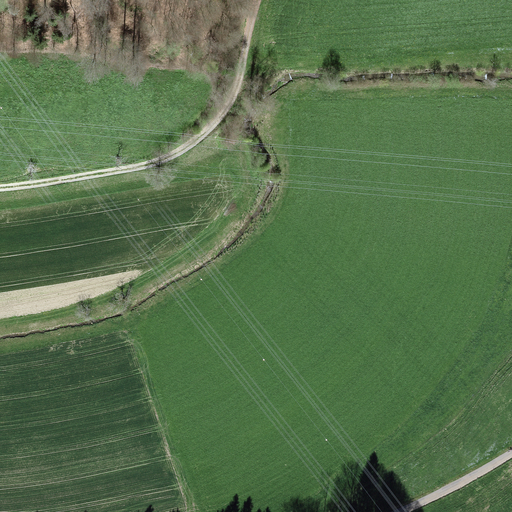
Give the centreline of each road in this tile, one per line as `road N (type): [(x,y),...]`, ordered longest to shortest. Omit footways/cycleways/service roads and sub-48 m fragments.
road 1 (track): [(0,187),(143,164),(187,147),(234,96),(257,0)]
road 2 (unclassified): [(399,511),(511,453)]
